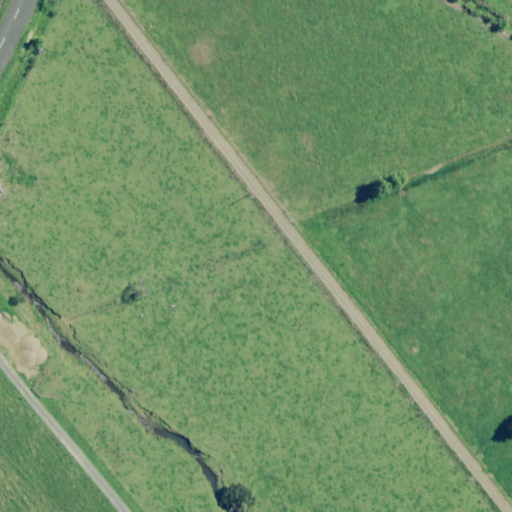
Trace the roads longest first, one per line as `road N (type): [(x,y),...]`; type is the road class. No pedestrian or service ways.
road 1 (track): [(97,0),(507,511)]
road 2 (track): [(0,369),(107,511)]
